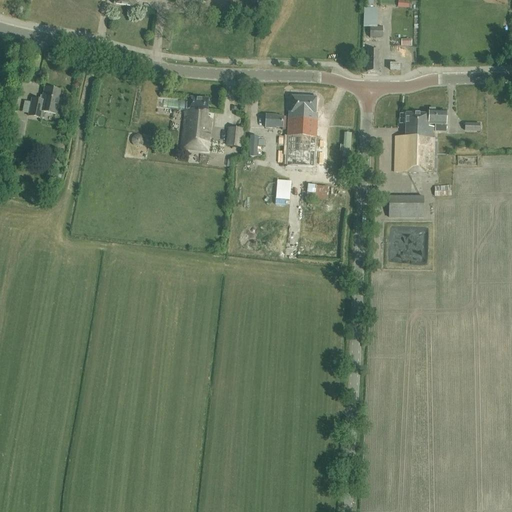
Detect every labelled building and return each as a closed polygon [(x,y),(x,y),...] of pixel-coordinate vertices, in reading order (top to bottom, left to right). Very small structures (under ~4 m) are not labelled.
[(367,26),(375,26),(375,13),(367,13),(367,26)] [(370,38),(382,38),(382,27),(370,28),(370,38)] [(368,51),(367,72),(378,73),(378,51),(368,51)] [(57,115),(60,100),(59,100),(60,91),(44,88),(42,101),(32,99),(28,116),(41,119),(43,112),(57,115)] [(314,169),(317,114),(315,114),(316,99),(292,97),(291,118),(289,118),(286,167),(314,169)] [(208,152),(211,120),(207,119),(207,112),(208,100),(190,98),(189,104),(186,103),(181,149),(208,152)] [(427,125),(428,125),(435,125),(435,132),(446,132),(446,112),(435,112),(435,110),(429,109),(429,112),(427,112),(427,115),(428,115),(427,125)] [(428,115),(427,115),(406,114),(405,138),(396,138),(395,173),(435,174),(436,139),(433,139),(434,128),(428,127),(428,125),(427,125),(428,115)] [(266,115),(265,128),(276,129),(276,128),(282,128),(283,118),(277,117),(277,116),(266,115)] [(480,124),(465,124),(465,132),(480,132),(480,124)] [(242,149),(244,130),(227,129),(225,147),(242,149)] [(345,133),(344,142),(342,142),(342,147),(344,147),(344,154),(350,155),(351,133),(350,133),(349,132),(346,132),(345,133)] [(257,136),(256,136),(255,135),(251,135),(250,136),(249,154),(256,154),(256,145),(264,146),(265,140),(257,139),(257,136)] [(283,174),(281,186),(290,188),(292,176),(283,174)] [(317,191),(317,183),(309,183),(309,191),(317,191)] [(435,197),(452,196),(451,186),(434,187),(435,197)] [(327,191),(315,192),(315,207),(327,207),(327,191)] [(389,219),(424,219),(423,197),(389,197),(389,219)]
